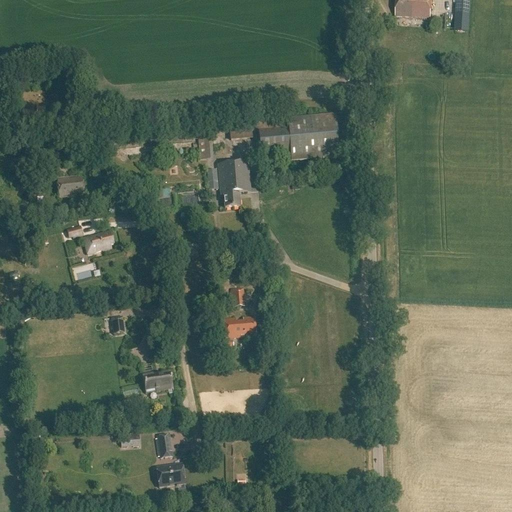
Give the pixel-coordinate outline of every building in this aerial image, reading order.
[(395,0),(394,19),(430,20),(430,0),(402,0),(403,1),(395,0)] [(458,0),(456,30),(468,30),(469,0),(458,0)] [(257,121),(260,155),(290,152),(291,161),(339,157),(335,115),(287,119),(286,112),(280,113),(280,119),(257,121)] [(213,160),(211,140),(197,140),(199,161),(213,160)] [(177,158),(168,158),(169,170),(178,169),(177,158)] [(221,196),(222,196),(224,210),(240,208),(238,196),(251,194),(248,163),(218,166),(221,196)] [(207,172),(208,192),(218,191),(217,171),(207,172)] [(85,193),(84,180),(78,181),(78,177),(57,179),(59,199),(79,198),(79,194),(85,193)] [(71,235),(73,241),(83,238),(81,232),(71,235)] [(113,246),(109,233),(83,240),(87,256),(111,250),(110,247),(113,246)] [(46,238),(34,240),(36,248),(44,247),(43,243),(47,242),(46,238)] [(242,289),(230,290),(231,309),(244,308),(242,289)] [(110,319),(112,336),(124,334),(122,318),(110,319)] [(252,322),(251,319),(243,319),(244,322),(237,323),(236,320),(224,321),(226,340),(257,337),(256,322),(252,322)] [(142,378),(144,392),(154,390),(154,392),(171,389),(168,373),(142,378)] [(137,445),(136,433),(118,435),(119,447),(137,445)] [(157,439),(160,461),(173,460),(170,437),(157,439)] [(157,469),(159,488),(185,485),(183,466),(157,469)]
